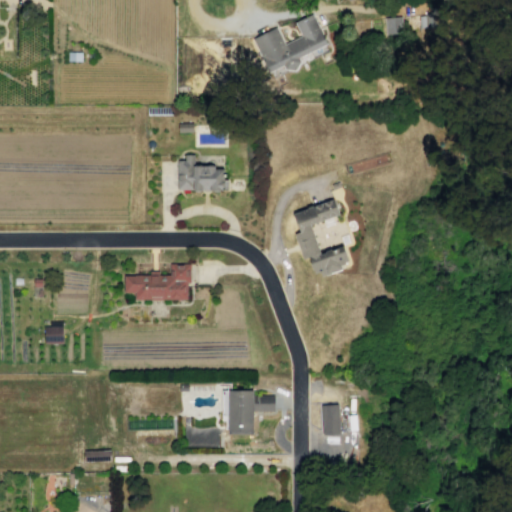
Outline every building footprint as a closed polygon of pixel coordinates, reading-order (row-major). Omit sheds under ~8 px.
[(417,16),(425,15),(425,13),(439,12),(440,27),(418,28),(417,16)] [(293,22),(312,13),(326,43),(297,57),(299,61),(295,70),(284,68),(282,64),(267,71),(251,36),(276,24),(284,42),(299,35),(293,22)] [(384,34),(383,18),(401,16),(402,33),(384,34)] [(67,52),(82,52),(81,62),(67,61),(67,52)] [(177,131),(178,123),(192,123),(192,132),(177,131)] [(183,160),(183,154),(193,155),(193,165),(214,165),(214,168),(222,169),(222,189),(176,189),(176,160),(183,160)] [(330,184),(337,181),(340,186),(332,189),(330,184)] [(314,206),(333,199),(338,214),(319,221),(319,219),(309,223),(319,253),(342,245),(347,261),(339,264),(341,269),(321,275),(319,271),(313,273),(308,257),(301,259),(293,234),(298,232),(295,222),(292,213),(314,206)] [(134,299),(134,292),(123,292),(123,275),(134,275),(134,274),(168,274),(168,263),(189,263),(189,282),(186,282),(186,299),(134,299)] [(33,278),(41,278),(41,286),(33,286),(33,278)] [(44,326),(62,326),(62,343),(44,343),(44,326)] [(221,390),(252,390),(252,395),(273,394),(273,410),(252,411),(252,433),(227,433),(227,429),(224,429),(224,420),(221,420),(221,390)] [(320,406),(338,405),(339,433),(321,434),(320,406)] [(83,460),(82,451),(110,450),(110,460),(83,460)]
